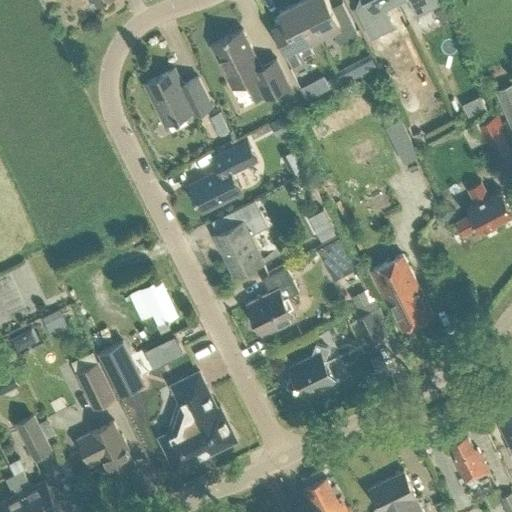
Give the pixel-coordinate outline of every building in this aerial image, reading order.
[(273,22),(280,37),(292,60),(313,49),(308,39),(319,34),(301,0),(296,0),(279,9),(283,17),(273,22)] [(329,0),(301,0),(319,34),(332,27),(339,42),(358,32),(345,5),(334,10),(329,0)] [(396,0),(366,0),(356,5),(371,36),(394,24),(385,6),(396,0)] [(396,0),(397,0),(410,0),(417,13),(439,2),(438,0),(396,0)] [(290,83),(277,56),(261,64),(243,27),(211,43),(233,85),(245,79),(255,101),(290,83)] [(362,57),(339,68),(344,78),(367,68),(362,57)] [(213,103),(198,74),(183,81),(175,65),(144,80),(165,122),(192,108),(194,112),(213,103)] [(320,90),(330,85),(324,73),(314,78),(320,90)] [(511,79),(494,87),(509,125),(511,123),(511,79)] [(469,113),(486,104),(480,93),(463,102),(469,113)] [(216,109),(202,115),(210,135),(224,130),(216,109)] [(511,167),(511,147),(495,113),(491,115),(488,109),(472,117),(474,120),(458,128),(467,146),(484,137),(502,172),(511,167)] [(400,117),(386,124),(404,161),(418,153),(400,117)] [(247,138),(219,152),(212,155),(218,168),(189,182),(202,209),(242,190),(232,170),(257,158),(247,138)] [(495,221),(511,212),(511,207),(501,187),(489,194),(481,179),(468,186),(476,200),(468,205),(472,212),(457,220),(463,232),(478,224),(481,229),(483,227),(485,230),(496,224),(495,221)] [(234,223),(214,233),(234,273),(263,258),(251,233),(268,224),(255,197),(228,210),(234,223)] [(317,247),(332,276),(355,264),(340,235),(317,247)] [(403,327),(433,312),(402,249),(371,265),(403,327)] [(270,290),(248,301),(263,332),(294,316),(285,297),(300,289),(287,265),(264,277),(270,290)] [(179,312),(162,275),(141,285),(157,322),(179,312)] [(361,285),(348,291),(355,304),(368,297),(361,285)] [(353,316),(366,341),(390,329),(376,303),(353,316)] [(172,357),(183,352),(174,334),(163,339),(172,357)] [(124,337),(97,350),(119,395),(145,382),(124,337)] [(304,394),(335,378),(325,358),(329,346),(316,342),(312,353),(289,364),(292,370),(290,377),(295,379),(295,380),(300,382),(300,381),(303,381),(301,387),(304,394)] [(125,411),(115,391),(112,393),(91,348),(69,358),(91,405),(115,394),(124,412),(125,411)] [(21,384),(13,367),(0,372),(0,380),(5,391),(21,384)] [(142,372),(153,397),(165,392),(155,367),(142,372)] [(175,466),(235,437),(220,406),(217,407),(199,370),(175,381),(185,402),(180,405),(171,422),(174,428),(160,434),(175,466)] [(511,404),(496,412),(510,442),(511,440),(511,404)] [(33,410),(31,411),(14,420),(32,456),(51,446),(33,410)] [(114,416),(93,427),(76,435),(89,463),(103,456),(112,474),(135,463),(127,447),(129,446),(122,432),(114,416)] [(465,480),(489,469),(477,445),(474,447),(467,432),(450,440),(457,455),(454,456),(465,480)] [(31,484),(23,468),(26,466),(21,455),(10,460),(15,472),(14,472),(33,511),(61,511),(62,511),(45,477),(31,484)] [(404,468),(369,485),(383,511),(384,511),(412,511),(422,507),(416,495),(417,495),(404,468)] [(33,511),(14,472),(6,476),(14,493),(1,500),(6,511),(33,511)] [(349,511),(348,508),(340,494),(337,495),(327,475),(303,487),(314,511),(349,511)] [(511,511),(511,489),(500,495),(507,511),(511,511)] [(439,511),(450,511),(446,501),(437,506),(439,511)]
